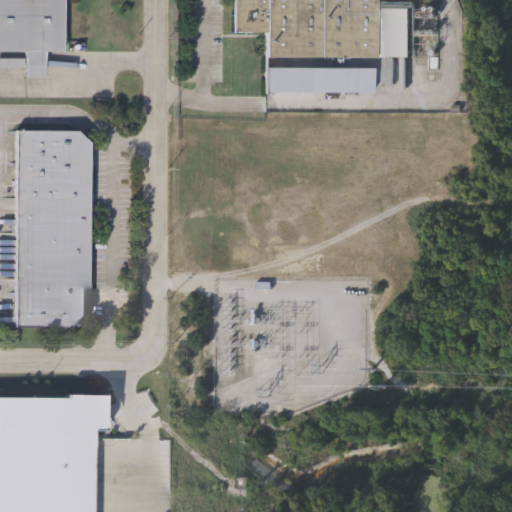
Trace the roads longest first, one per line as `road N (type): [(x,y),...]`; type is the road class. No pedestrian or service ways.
road 1 (tertiary): [(154,0),(152,352)]
road 2 (tertiary): [(0,360),(137,362),(152,352)]
